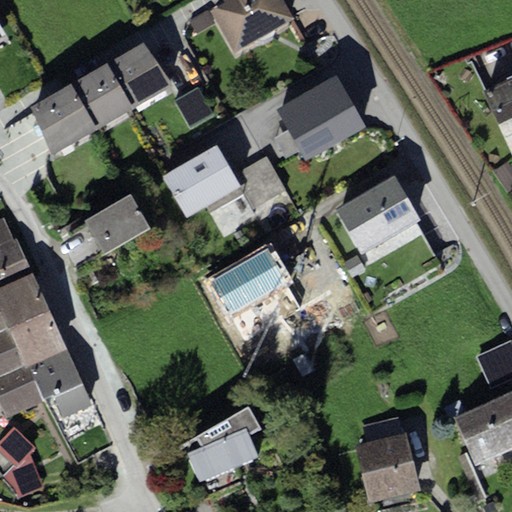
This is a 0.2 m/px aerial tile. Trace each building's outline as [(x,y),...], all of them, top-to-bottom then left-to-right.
[(266,36),(245,0),(223,0),(225,3),(211,12),(235,54),(250,46),(266,36)] [(284,1),(283,0),(245,0),(266,36),(295,20),(284,1)] [(197,33),(214,24),(206,11),(189,20),(197,33)] [(172,86),(143,44),(108,65),(134,109),(172,86)] [(134,109),(108,65),(73,85),(98,129),(134,109)] [(337,77),(277,110),(288,131),(300,152),(305,160),(365,128),(337,77)] [(511,81),(484,95),(511,151),(511,81)] [(98,129),(73,85),(32,108),(53,156),(98,129)] [(215,114),(198,87),(175,102),(192,128),(215,114)] [(286,159),(300,152),(288,131),(275,139),(286,159)] [(217,146),(163,176),(187,219),(240,189),(217,146)] [(267,156),(235,174),(254,208),(286,190),(267,156)] [(395,176),(336,210),(362,255),(421,221),(395,176)] [(131,196),(86,222),(105,256),(151,230),(131,196)] [(0,246),(15,240),(5,218),(0,220),(0,246)] [(0,289),(35,274),(19,238),(15,240),(0,246),(0,289)] [(0,380),(29,368),(68,351),(35,274),(0,289),(0,380)] [(83,384),(68,351),(29,368),(44,401),(54,397),(83,384)] [(44,401),(29,368),(0,380),(0,403),(6,418),(44,401)] [(93,406),(83,384),(54,397),(64,419),(93,406)] [(511,392),(455,418),(477,466),(511,450),(511,392)] [(249,408),(179,448),(184,456),(188,454),(199,485),(259,459),(248,436),(261,430),(249,408)] [(367,444),(402,435),(398,417),(363,426),(367,444)] [(38,449),(14,428),(0,442),(0,452),(14,466),(19,470),(28,459),(38,449)] [(421,493),(406,434),(402,435),(367,444),(356,447),(371,506),(421,493)] [(43,491),(28,459),(19,470),(14,466),(3,478),(15,489),(18,500),(43,491)]
